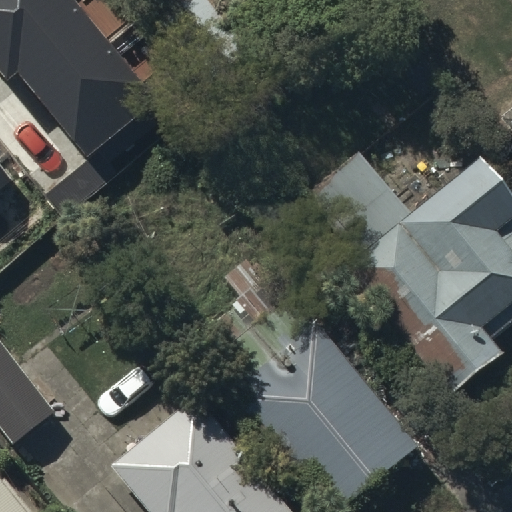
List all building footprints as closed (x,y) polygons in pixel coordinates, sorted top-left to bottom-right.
[(0,0),(0,57),(20,41),(22,43),(74,0),(0,0)] [(249,53),(205,0),(188,0),(159,24),(210,85),(249,53)] [(511,111),(500,121),(511,135),(511,111)] [(269,241),(307,208),(253,146),(215,178),(269,241)] [(412,230),(359,164),(310,205),(337,245),(359,272),(346,282),(450,410),(503,368),(489,352),(511,333),(511,214),(480,175),(412,230)] [(313,511),(337,511),(413,450),(312,327),(222,401),(313,511)] [(0,350),(0,432),(14,450),(54,420),(0,350)] [(283,511),(196,406),(112,475),(142,511),(283,511)] [(0,511),(22,511),(3,488),(0,490),(0,511)]
